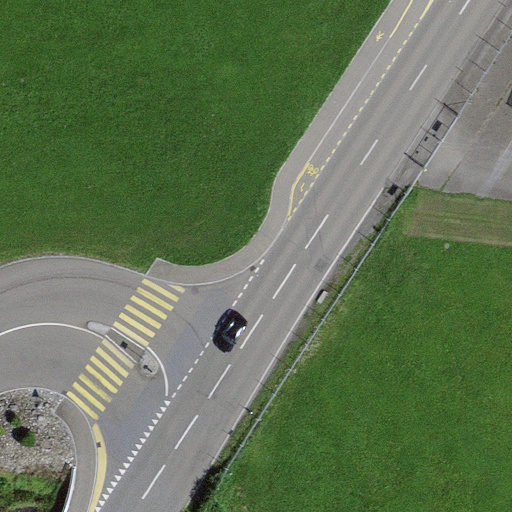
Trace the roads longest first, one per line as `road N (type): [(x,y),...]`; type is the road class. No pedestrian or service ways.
road 1 (tertiary): [(471,0),(210,397)]
road 2 (residential): [(0,333),(45,319),(81,322),(210,397)]
road 3 (tertiary): [(210,397),(137,511)]
